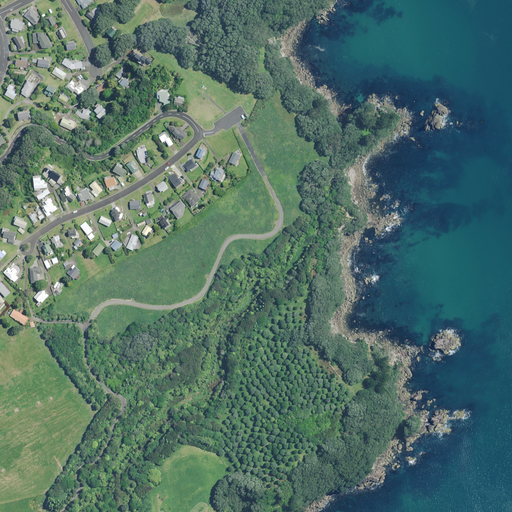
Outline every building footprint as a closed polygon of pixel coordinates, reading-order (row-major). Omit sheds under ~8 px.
[(76,0),(79,6),(81,5),(83,10),(88,7),(87,5),(93,2),(91,0),(76,0)] [(39,15),(31,8),(24,16),(34,25),(39,20),(37,17),(39,15)] [(86,16),(91,19),(88,26),(93,28),(99,16),(89,11),(86,16)] [(50,27),(54,25),(55,28),(58,27),(57,23),(52,15),(46,18),(50,27)] [(19,20),(15,19),(13,20),(11,28),(13,28),(12,31),(18,33),(19,30),(22,31),(23,27),(24,28),(25,23),(19,21),(19,20)] [(63,27),(57,30),(61,40),(68,37),(63,27)] [(44,32),(40,33),(32,33),(33,44),(40,44),(43,49),(49,48),(53,46),(47,35),(46,36),(44,32)] [(14,38),(17,44),(13,46),(16,52),(20,50),(26,47),(25,44),(26,44),(22,35),(18,38),(17,37),(14,38)] [(75,41),(66,43),(66,44),(68,51),(77,49),(75,42),(75,41)] [(133,59),(138,54),(134,50),(129,55),(133,59)] [(138,54),(133,59),(138,63),(139,61),(143,57),(138,53),(138,54)] [(145,62),(148,59),(144,56),(143,57),(139,61),(143,65),(145,62)] [(148,59),(145,62),(150,65),(154,61),(149,57),(148,59)] [(22,58),(22,61),(17,60),(16,67),(21,68),(20,69),(22,69),(23,68),(29,68),(29,61),(30,58),(22,58)] [(70,69),(72,70),(76,70),(77,70),(84,68),(82,62),(75,63),(75,64),(73,64),(73,63),(65,58),(62,64),(70,69)] [(50,61),(39,60),(38,67),(49,68),(50,61)] [(60,66),(58,68),(56,67),(52,73),(63,80),(67,74),(63,72),(65,70),(60,66)] [(45,76),(35,69),(32,73),(42,80),(45,76)] [(129,83),(123,77),(118,82),(124,88),(129,83)] [(75,84),(75,83),(72,80),(67,87),(73,92),(74,91),(79,96),(84,91),(86,88),(80,82),(76,86),(75,84)] [(32,89),(34,85),(35,83),(33,82),(32,84),(29,81),(20,93),(27,98),(33,89),(32,89)] [(99,84),(100,86),(96,90),(100,95),(109,88),(105,82),(104,83),(103,81),(99,84)] [(14,87),(9,84),(4,94),(14,100),(17,93),(13,90),(14,87)] [(56,89),(49,85),(44,94),(52,98),(56,89)] [(163,89),(156,92),(156,101),(160,101),(160,103),(164,103),(164,107),(168,107),(170,107),(170,100),(169,100),(169,92),(163,89)] [(70,98),(61,94),(57,101),(65,105),(70,98)] [(184,98),(176,96),(174,105),(182,107),(184,98)] [(96,108),(92,112),(100,120),(108,112),(99,102),(95,106),(96,108)] [(91,112),(83,109),(81,113),(78,110),(75,113),(80,118),(89,121),(91,116),(90,115),(91,112)] [(24,112),(24,111),(17,112),(18,121),(30,120),(29,111),(24,112)] [(75,124),(63,118),(60,125),(72,131),(75,124)] [(176,129),(174,126),(169,129),(178,139),(180,138),(183,141),(188,136),(185,133),(179,126),(176,129)] [(162,143),(166,141),(169,147),(174,145),(170,137),(168,138),(167,137),(168,136),(166,131),(158,135),(162,143)] [(140,164),(145,163),(144,158),(148,157),(146,148),(145,144),(140,146),(140,147),(137,148),(138,150),(136,150),(140,164)] [(207,152),(199,148),(195,156),(204,160),(207,152)] [(241,156),(234,152),(229,162),(236,165),(241,156)] [(180,167),(184,171),(186,170),(189,174),(199,166),(193,159),(191,156),(187,159),(188,161),(180,167)] [(139,167),(134,160),(127,165),(138,179),(142,175),(139,171),(141,169),(139,167)] [(128,172),(118,166),(115,171),(124,177),(128,172)] [(209,177),(213,179),(212,180),(216,182),(217,180),(223,183),(226,175),(224,174),(225,170),(217,167),(215,173),(211,171),(209,177)] [(49,181),(48,182),(53,187),(54,186),(60,179),(59,179),(62,176),(53,170),(49,175),(45,171),(42,174),(49,181)] [(178,177),(175,173),(168,178),(176,190),(187,183),(181,175),(178,177)] [(42,180),(41,176),(33,177),(35,191),(40,190),(40,189),(48,188),(47,184),(45,184),(44,180),(42,180)] [(117,185),(115,177),(104,181),(107,188),(109,188),(110,191),(115,189),(114,186),(117,185)] [(211,182),(202,178),(199,187),(208,191),(211,182)] [(103,191),(95,182),(90,186),(94,190),(92,192),(96,197),(99,196),(98,195),(103,191)] [(168,189),(164,182),(157,187),(161,194),(168,189)] [(67,198),(69,201),(72,203),(76,197),(71,194),(69,190),(68,186),(61,189),(63,193),(59,195),(63,204),(67,202),(66,199),(67,198)] [(80,191),(80,193),(77,195),(80,202),(84,200),(85,201),(89,199),(89,200),(92,199),(87,188),(80,191)] [(190,188),(182,196),(193,207),(200,200),(190,188)] [(49,198),(47,196),(46,197),(46,196),(51,193),(48,189),(43,192),(36,197),(38,201),(42,199),(43,201),(49,198)] [(152,192),(143,194),(147,206),(156,204),(152,192)] [(45,202),(42,204),(43,206),(41,207),(47,217),(51,215),(49,212),(51,211),(52,213),(58,209),(55,206),(54,207),(52,202),(53,202),(50,198),(45,202)] [(130,209),(136,209),(136,210),(141,210),(141,209),(141,201),(135,201),(135,200),(130,200),(130,209)] [(183,216),(185,208),(185,207),(186,206),(182,200),(170,209),(178,220),(183,216)] [(36,207),(37,208),(35,210),(39,216),(38,217),(40,220),(45,217),(39,208),(40,207),(38,205),(36,207)] [(122,220),(124,214),(122,209),(121,205),(115,208),(115,209),(111,210),(112,212),(111,213),(115,223),(122,220)] [(35,224),(38,222),(36,218),(37,217),(34,213),(29,216),(35,224)] [(164,215),(159,218),(160,220),(157,222),(159,224),(161,223),(166,230),(172,226),(166,217),(164,215)] [(112,221),(101,216),(99,222),(109,227),(112,221)] [(24,220),(16,217),(13,224),(25,229),(28,223),(24,221),(24,220)] [(90,227),(86,222),(81,226),(88,235),(95,230),(92,226),(90,227)] [(154,230),(147,225),(141,234),(149,239),(154,230)] [(9,232),(10,230),(3,228),(0,241),(8,243),(14,244),(15,241),(14,241),(15,236),(16,237),(17,234),(9,232)] [(77,231),(77,229),(68,229),(68,237),(72,237),(72,239),(80,238),(80,236),(79,231),(77,231)] [(51,239),(53,244),(55,243),(57,249),(63,246),(59,235),(51,239)] [(139,238),(132,235),(127,248),(133,251),(134,248),(139,250),(142,243),(137,241),(139,238)] [(74,243),(76,245),(73,247),(76,250),(79,248),(78,247),(82,243),(78,239),(74,243)] [(122,245),(116,240),(110,247),(116,251),(122,245)] [(44,243),(45,246),(42,247),(46,257),(53,254),(49,245),(50,244),(49,241),(44,243)] [(101,252),(105,248),(100,243),(92,252),(97,257),(101,253),(101,252)] [(74,280),(75,279),(78,281),(82,277),(79,274),(80,273),(79,272),(80,271),(75,267),(74,265),(67,273),(74,280)] [(8,268),(4,272),(14,283),(19,278),(17,276),(19,273),(20,272),(20,271),(20,270),(19,269),(19,268),(19,267),(18,267),(17,266),(16,266),(15,266),(14,266),(13,266),(12,266),(10,269),(8,268)] [(32,284),(41,283),(40,275),(42,274),(41,267),(30,268),(32,284)] [(53,287),(54,288),(52,291),(60,296),(63,291),(61,290),(64,285),(57,281),(53,287)] [(11,293),(1,283),(0,283),(0,291),(6,298),(11,293)] [(41,288),(33,298),(36,300),(34,302),(40,307),(50,296),(41,288)] [(29,319),(15,310),(10,317),(25,326),(29,319)]
